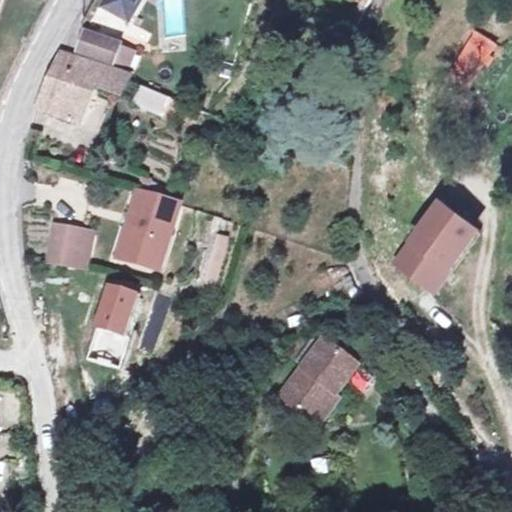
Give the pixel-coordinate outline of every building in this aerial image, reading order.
[(99,0),(96,6),(126,23),(139,0),(99,0)] [(134,51),(83,31),(75,51),(126,72),(134,51)] [(456,63),(478,73),(493,41),(471,31),(456,63)] [(58,50),(33,104),(74,122),(90,86),(119,98),(127,79),(104,69),(104,68),(58,50)] [(160,116),(165,99),(137,87),(130,104),(160,116)] [(95,132),(108,103),(91,96),(78,124),(95,132)] [(136,193),(116,256),(153,268),(163,232),(169,234),(178,206),(136,193)] [(478,232),(437,201),(390,263),(432,294),(478,232)] [(75,271),(84,231),(54,223),(44,266),(74,274),(75,271)] [(84,231),(75,271),(84,273),(94,233),(84,231)] [(158,269),(169,234),(163,232),(153,268),(158,269)] [(215,290),(223,236),(211,234),(203,288),(215,290)] [(124,341),(134,292),(103,285),(92,334),(124,341)] [(327,342),(285,398),(314,420),(335,391),(339,395),(360,366),(327,342)] [(335,391),(314,420),(323,427),(345,398),(339,395),(335,391)]
